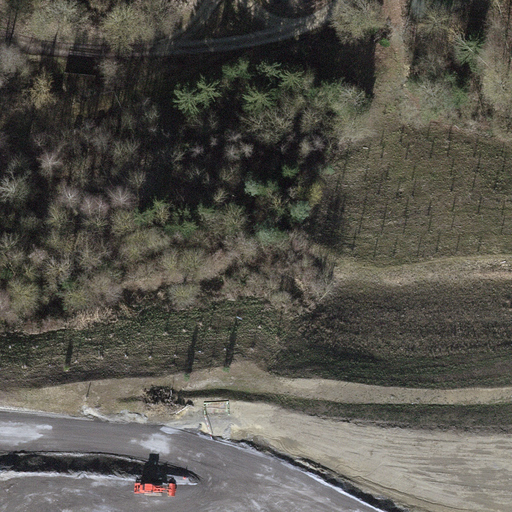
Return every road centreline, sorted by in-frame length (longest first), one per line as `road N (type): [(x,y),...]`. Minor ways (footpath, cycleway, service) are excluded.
road 1 (track): [(347,0),(299,29),(168,44),(0,32)]
road 2 (track): [(0,431),(91,436),(225,460),(295,494)]
